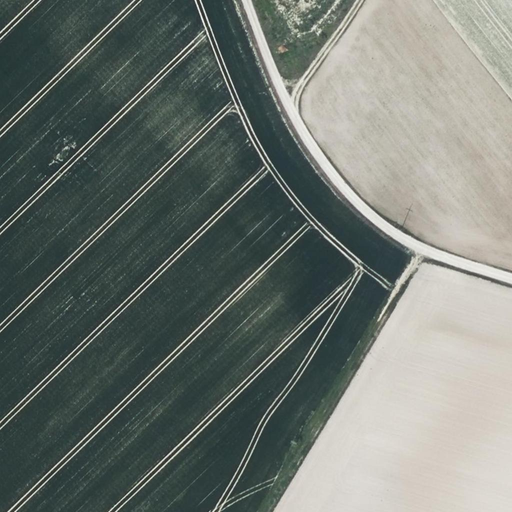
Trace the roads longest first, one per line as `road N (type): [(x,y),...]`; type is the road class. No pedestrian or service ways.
road 1 (track): [(511,278),(410,248),(341,187),(297,129),(281,92)]
road 2 (track): [(350,0),(281,92),(245,0)]
